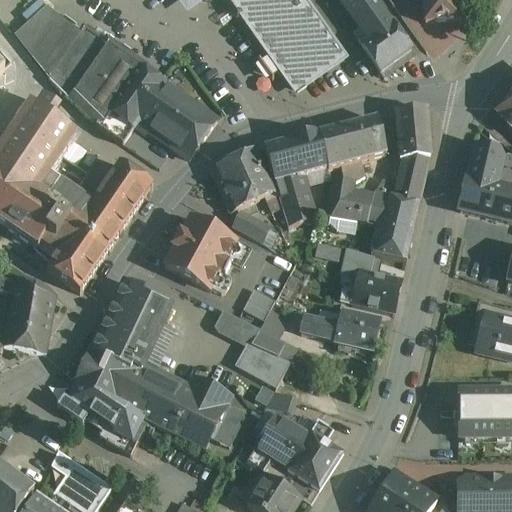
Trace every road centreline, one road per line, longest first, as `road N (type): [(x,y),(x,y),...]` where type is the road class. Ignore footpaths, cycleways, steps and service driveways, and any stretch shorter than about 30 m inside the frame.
road 1 (secondary): [(335,511),(400,385),(443,182),(472,96)]
road 2 (residential): [(212,159),(126,256),(57,361),(0,394)]
road 3 (residential): [(472,96),(399,100),(265,135),(212,159)]
